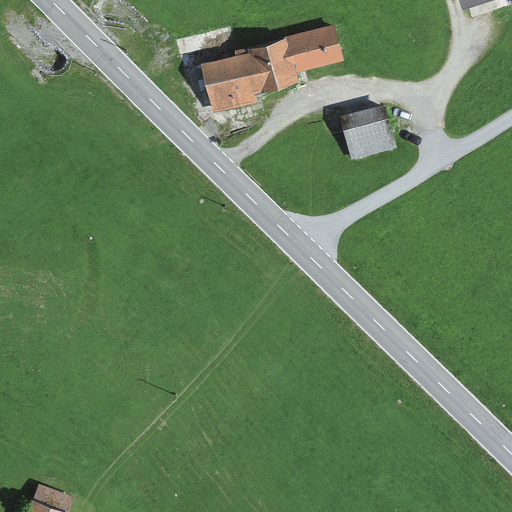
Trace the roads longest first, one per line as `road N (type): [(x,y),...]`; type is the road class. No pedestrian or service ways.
road 1 (secondary): [(48,0),(511,455)]
road 2 (track): [(302,250),(257,315),(86,495)]
road 3 (track): [(302,250),(511,118)]
road 4 (track): [(143,30),(124,13),(100,14),(63,55),(46,59),(12,26)]
